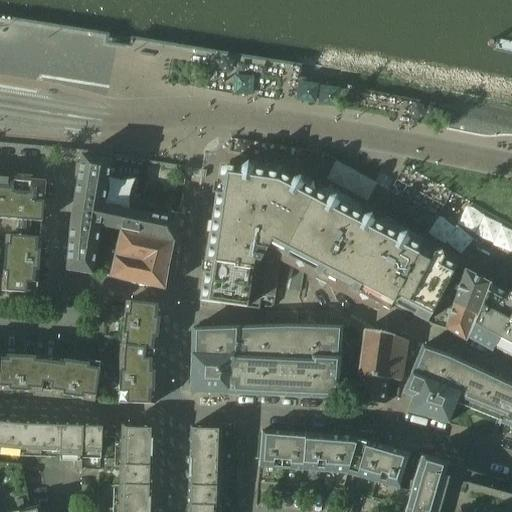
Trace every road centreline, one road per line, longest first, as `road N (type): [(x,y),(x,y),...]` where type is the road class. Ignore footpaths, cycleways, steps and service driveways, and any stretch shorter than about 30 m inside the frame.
road 1 (residential): [(511,459),(344,417),(170,413),(176,317)]
road 2 (residential): [(511,165),(208,112),(92,119)]
road 3 (residential): [(511,375),(386,323),(176,317)]
road 4 (residential): [(93,289),(54,284),(62,173),(0,161)]
road 5 (residential): [(0,328),(80,332),(93,289)]
